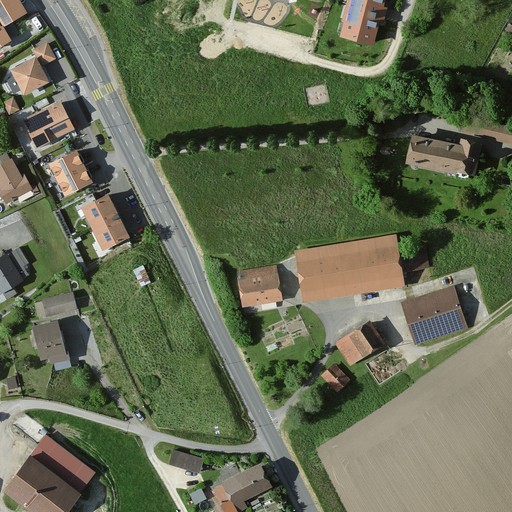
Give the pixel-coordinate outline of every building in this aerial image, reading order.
[(19,0),(0,0),(0,40),(9,35),(1,21),(25,8),(19,0)] [(384,0),(351,0),(341,40),(373,48),(384,0)] [(49,44),(35,50),(42,66),(56,60),(49,44)] [(38,57),(12,71),(25,96),(51,82),(42,66),(38,57)] [(12,98),(3,104),(9,115),(19,110),(12,98)] [(60,103),(23,121),(36,148),(73,130),(60,103)] [(511,130),(511,127),(511,123),(493,121),(492,127),(511,130)] [(494,131),(459,123),(457,136),(492,143),(494,131)] [(483,148),(415,136),(410,164),(478,176),(483,148)] [(79,153),(50,166),(65,197),(93,184),(79,153)] [(13,159),(0,165),(0,189),(7,202),(30,190),(13,159)] [(112,195),(84,207),(93,229),(121,217),(112,195)] [(121,217),(93,229),(102,252),(130,240),(121,217)] [(394,234),(297,252),(306,302),(403,285),(394,234)] [(20,246),(0,258),(0,286),(5,294),(25,283),(19,273),(32,265),(20,246)] [(137,266),(141,282),(153,279),(148,263),(137,266)] [(276,263),(232,272),(240,312),(284,304),(276,263)] [(457,285),(403,301),(416,344),(470,327),(457,285)] [(75,295),(41,303),(46,320),(79,312),(75,295)] [(59,322),(33,328),(41,362),(67,357),(59,322)] [(371,322),(336,344),(350,367),(386,345),(371,322)] [(332,367),(322,377),(337,393),(348,382),(332,367)] [(46,438),(5,491),(31,511),(70,511),(96,475),(46,438)] [(202,460),(172,452),(168,465),(199,474),(202,460)] [(266,462),(223,481),(233,505),(277,486),(266,462)]
